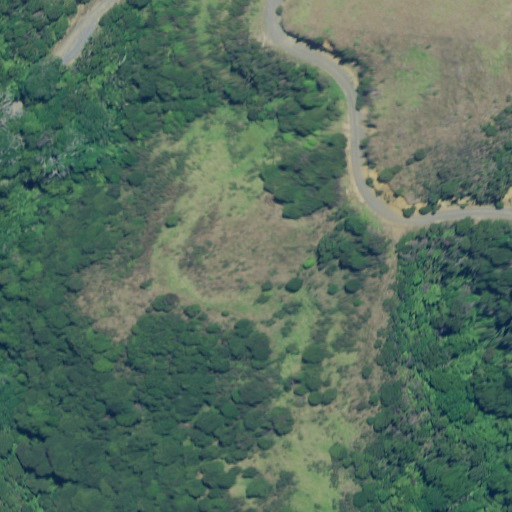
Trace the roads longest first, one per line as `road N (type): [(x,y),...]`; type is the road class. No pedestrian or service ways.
road 1 (track): [(259,0),(249,16),(285,87),(325,84),(341,122),(341,184),(511,194)]
road 2 (track): [(0,124),(118,0)]
